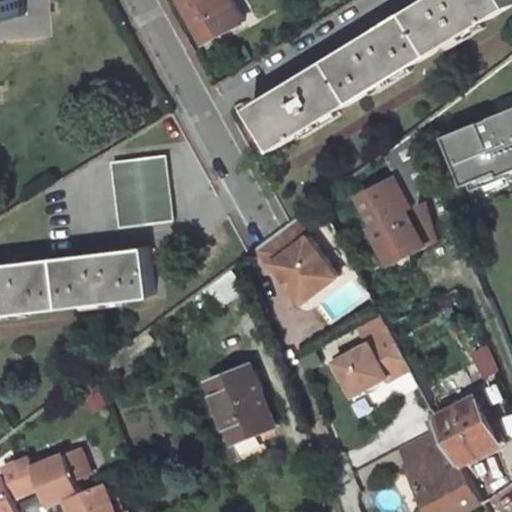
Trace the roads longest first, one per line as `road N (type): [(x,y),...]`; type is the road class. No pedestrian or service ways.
road 1 (unknown): [(352,511),(258,262)]
road 2 (residential): [(139,0),(265,226)]
road 3 (unknown): [(438,190),(511,356)]
